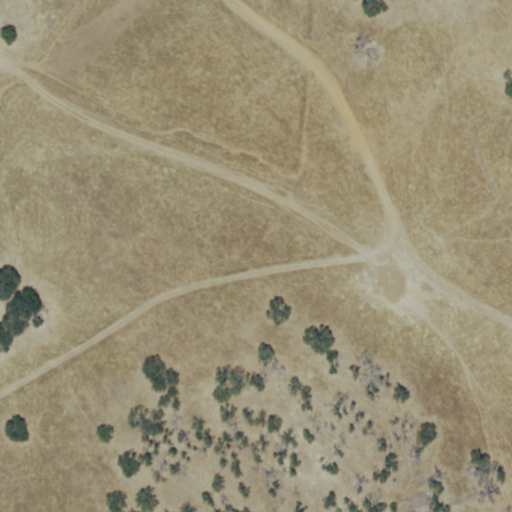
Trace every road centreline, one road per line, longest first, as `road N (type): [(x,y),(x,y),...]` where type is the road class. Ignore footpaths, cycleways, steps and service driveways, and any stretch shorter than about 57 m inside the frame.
road 1 (residential): [(0,397),(155,294),(281,264),(401,250),(450,292),(511,323)]
road 2 (residential): [(401,250),(344,100),(321,66),(235,0)]
